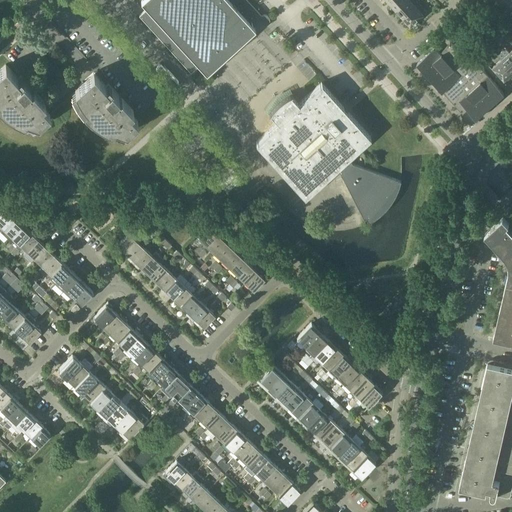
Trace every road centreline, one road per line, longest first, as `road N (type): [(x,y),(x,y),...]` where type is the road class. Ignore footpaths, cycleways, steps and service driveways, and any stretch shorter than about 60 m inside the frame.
road 1 (residential): [(422,389),(406,385),(288,278),(277,280),(200,361)]
road 2 (residential): [(288,511),(319,474),(200,361)]
road 3 (tertiary): [(435,334),(480,156)]
road 4 (tertiary): [(480,156),(388,60)]
road 5 (residential): [(22,371),(109,275)]
road 6 (residential): [(115,458),(22,371)]
road 7 (residential): [(200,361),(109,275)]
